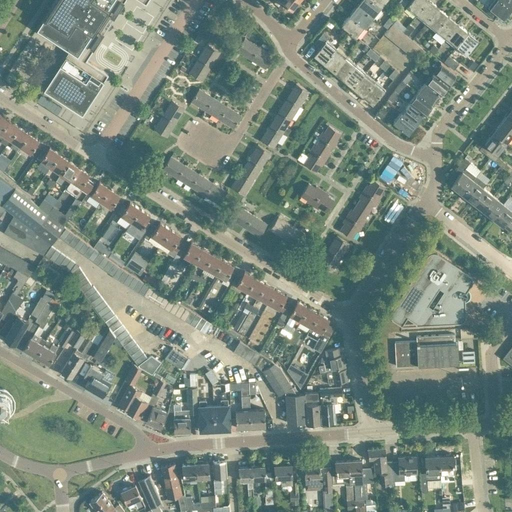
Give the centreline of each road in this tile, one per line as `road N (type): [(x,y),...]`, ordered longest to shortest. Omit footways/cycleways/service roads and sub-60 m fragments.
road 1 (residential): [(347,317),(94,159)]
road 2 (unclassified): [(146,453),(369,432)]
road 3 (residential): [(94,159),(196,0)]
road 4 (residential): [(289,52),(384,136),(434,158)]
road 5 (residential): [(146,453),(132,429),(0,351)]
road 6 (residential): [(192,134),(225,155),(289,52)]
road 7 (residential): [(434,158),(438,132),(509,41)]
road 8 (residential): [(347,317),(424,202)]
